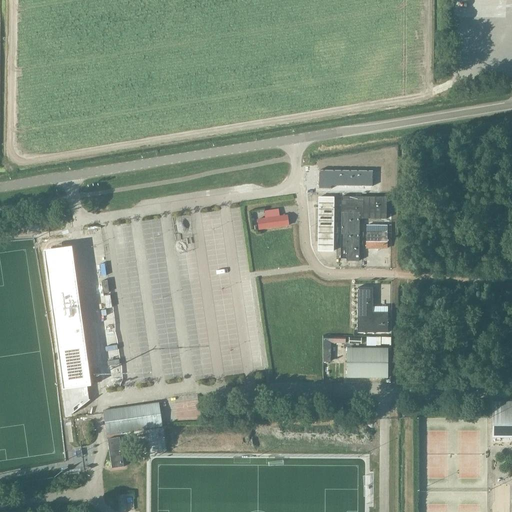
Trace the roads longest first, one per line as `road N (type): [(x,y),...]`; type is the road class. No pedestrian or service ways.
road 1 (unclassified): [(0,187),(292,139)]
road 2 (unclassified): [(292,139),(511,105)]
road 3 (unclassified): [(292,139),(304,243),(314,264),(329,274),(393,274)]
